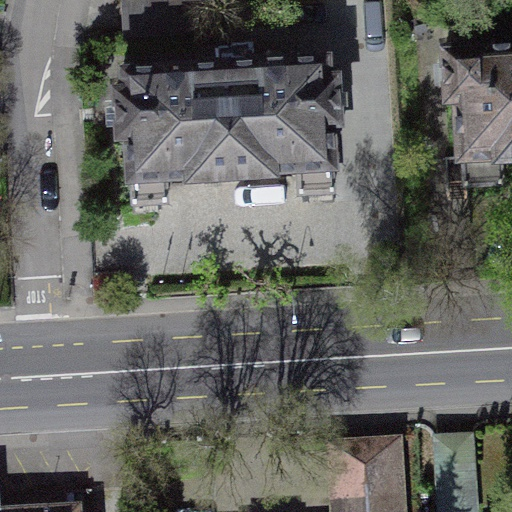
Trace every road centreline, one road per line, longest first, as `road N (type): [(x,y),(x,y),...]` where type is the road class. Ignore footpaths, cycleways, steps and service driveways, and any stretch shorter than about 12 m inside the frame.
road 1 (primary): [(42,375),(511,347)]
road 2 (residential): [(36,0),(26,82),(42,375)]
